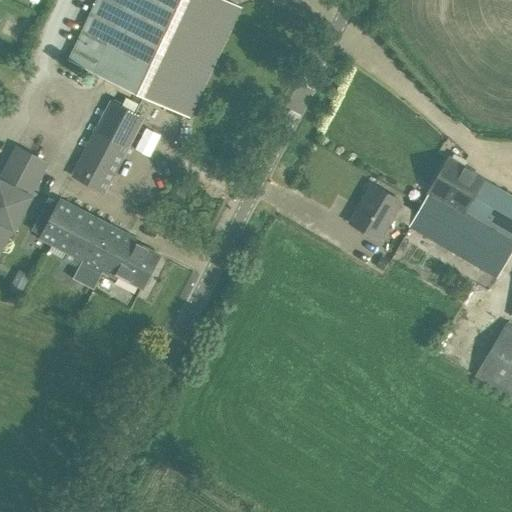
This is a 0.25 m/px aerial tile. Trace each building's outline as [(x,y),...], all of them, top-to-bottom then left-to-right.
[(241,7),(225,0),(98,0),(71,59),(191,115),(241,7)] [(143,118),(141,117),(110,101),(73,175),(105,192),(143,118)] [(0,252),(12,230),(14,231),(32,195),(30,194),(47,162),(15,146),(0,174),(0,252)] [(511,195),(449,159),(418,213),(410,226),(409,227),(497,278),(511,252),(511,195)] [(395,217),(410,226),(418,213),(402,204),(404,202),(372,184),(350,222),(381,240),(395,217)] [(39,238),(83,261),(72,282),(92,293),(104,271),(116,277),(117,274),(143,288),(160,255),(135,242),(136,238),(59,198),(58,201),(49,196),(32,230),(41,235),(39,238)] [(27,283),(30,275),(19,269),(15,277),(27,283)] [(474,376),(511,398),(511,324),(507,321),(474,376)]
